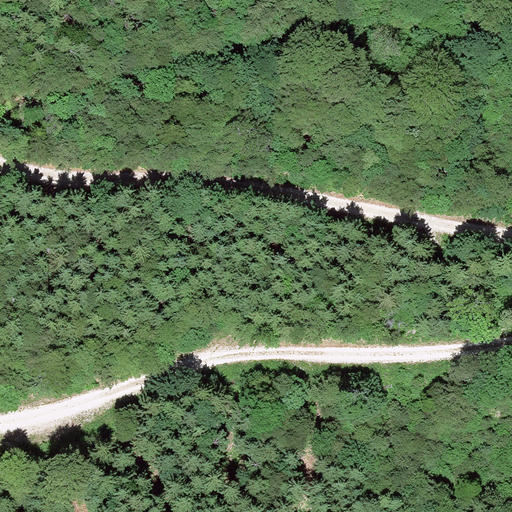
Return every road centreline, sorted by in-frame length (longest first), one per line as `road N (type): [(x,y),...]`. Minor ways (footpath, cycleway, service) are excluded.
road 1 (track): [(511,349),(220,358),(55,416),(0,421)]
road 2 (track): [(511,236),(192,180),(102,180),(0,166)]
